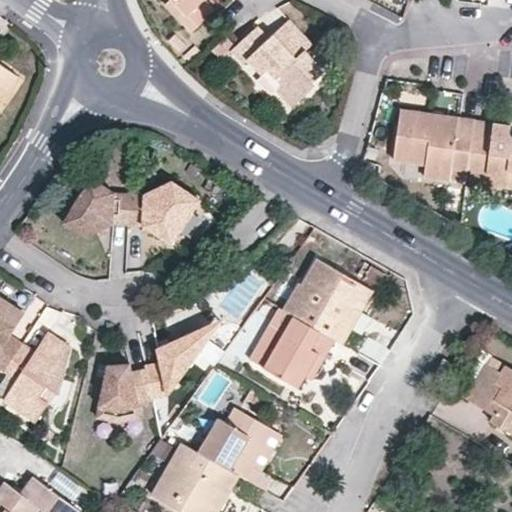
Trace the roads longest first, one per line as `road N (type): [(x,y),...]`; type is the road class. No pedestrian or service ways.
road 1 (residential): [(284,171),(205,273),(135,305),(95,301),(58,285),(0,246)]
road 2 (residential): [(343,511),(389,397),(470,277)]
road 3 (residential): [(470,277),(318,190)]
road 4 (residential): [(284,171),(134,81)]
road 5 (residential): [(318,190),(352,136),(376,43)]
road 6 (residential): [(0,208),(89,87)]
road 7 (residential): [(376,43),(511,35)]
